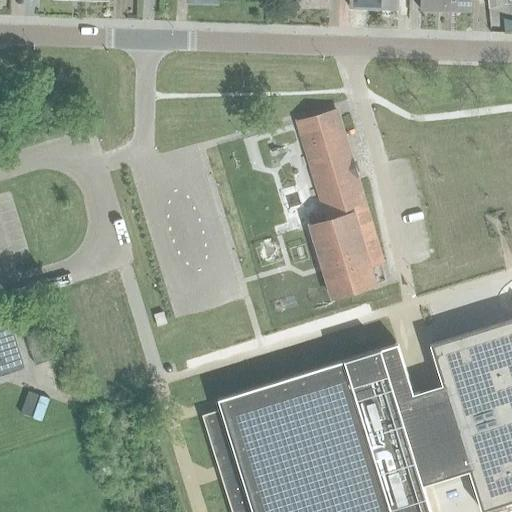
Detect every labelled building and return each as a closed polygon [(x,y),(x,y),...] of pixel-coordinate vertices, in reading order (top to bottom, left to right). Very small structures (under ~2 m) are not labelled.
[(296,0),(297,7),(328,8),(328,0),(296,0)] [(349,0),(349,8),(398,9),(398,0),(349,0)] [(420,0),(420,10),(448,11),(448,0),(420,0)] [(448,0),(448,11),(473,12),(473,0),(448,0)] [(332,298),(375,285),(369,266),(382,262),(336,111),(298,123),(325,212),(314,215),(317,224),(310,227),(311,230),(312,229),(317,244),(315,244),(316,247),(318,246),(322,261),(321,261),(321,264),(323,263),(327,278),(326,278),(332,298)] [(511,204),(498,208),(502,224),(455,237),(461,260),(510,247),(511,255),(511,204)] [(391,368),(384,346),(218,395),(221,405),(199,411),(229,511),(433,511),(425,486),(473,471),(485,511),(511,503),(511,319),(435,342),(447,382),(415,392),(407,364),(391,368)] [(0,326),(0,376),(24,368),(9,324),(0,326)] [(42,328),(25,333),(35,363),(51,359),(42,328)] [(31,420),(39,398),(28,394),(20,416),(31,420)] [(43,424),(51,403),(40,399),(32,421),(43,424)]
